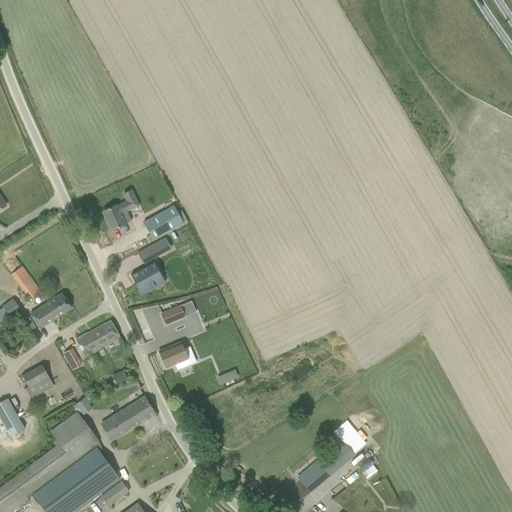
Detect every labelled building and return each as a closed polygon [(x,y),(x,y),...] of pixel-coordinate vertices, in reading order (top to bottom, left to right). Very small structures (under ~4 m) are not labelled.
[(116,206),(112,208),(103,212),(112,231),(124,224),(131,221),(126,211),(138,205),(131,191),(123,194),(127,202),(116,207),(116,206)] [(173,206),(143,223),(153,240),(183,224),(173,206)] [(115,252),(124,267),(151,250),(141,235),(115,252)] [(165,238),(158,242),(164,253),(171,249),(165,238)] [(154,263),(130,276),(141,296),(150,291),(165,283),(162,278),(154,263)] [(29,298),(39,291),(21,267),(11,274),(29,298)] [(39,329),(71,308),(61,294),(30,314),(39,329)] [(12,299),(2,307),(9,317),(19,309),(12,299)] [(403,312),(408,322),(427,314),(422,304),(403,312)] [(180,306),(161,313),(166,325),(185,317),(180,306)] [(87,334),(75,340),(76,341),(84,355),(85,357),(96,350),(96,349),(110,341),(119,337),(111,322),(87,335),(87,334)] [(167,348),(158,352),(165,369),(173,365),(176,371),(176,370),(196,362),(189,348),(184,350),(181,342),(167,348)] [(72,349),(64,354),(72,370),(80,365),(72,349)] [(42,365),(22,376),(28,388),(35,384),(38,389),(51,382),(42,365)] [(125,370),(114,373),(116,385),(128,382),(125,370)] [(226,375),(217,379),(219,385),(228,381),(226,375)] [(6,399),(0,402),(0,420),(10,437),(24,429),(6,399)] [(111,440),(155,415),(145,399),(101,425),(111,440)] [(86,416),(92,407),(83,401),(77,410),(86,416)] [(0,511),(12,511),(34,497),(45,511),(78,511),(120,480),(97,449),(94,445),(98,442),(76,413),(68,418),(50,431),(57,440),(52,443),(55,447),(0,487),(0,511)] [(359,448),(361,447),(351,434),(342,442),(341,441),(296,478),(301,483),(294,490),(286,496),(294,505),(301,498),(360,449),(359,448)] [(365,459),(373,456),(370,451),(363,454),(365,459)] [(107,507),(128,491),(121,482),(100,498),(107,507)] [(278,511),(284,511),(290,508),(282,499),(274,506),(278,511)] [(143,511),(137,503),(125,511),(143,511)]
